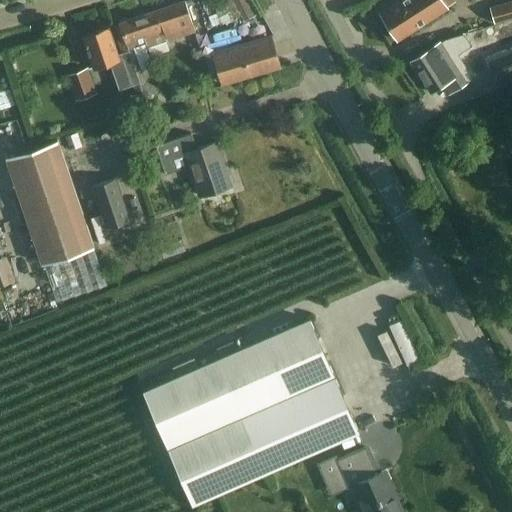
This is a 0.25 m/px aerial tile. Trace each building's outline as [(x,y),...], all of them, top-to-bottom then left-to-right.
[(198,0),(206,23),(214,20),(207,0),(198,0)] [(397,40),(447,7),(441,0),(398,0),(379,13),(397,40)] [(511,17),(511,0),(489,7),(493,23),(511,17)] [(166,41),(195,31),(184,1),(121,22),(122,23),(113,26),(121,50),(160,37),(161,41),(166,39),(166,41)] [(123,74),(129,72),(122,52),(117,54),(108,27),(82,36),(93,68),(109,62),(115,77),(118,87),(127,84),(123,74)] [(215,52),(224,81),(278,65),(269,36),(215,52)] [(410,61),(430,91),(441,84),(448,94),(472,78),(446,38),(410,61)] [(511,77),(511,48),(486,58),(495,83),(511,77)] [(67,72),(77,99),(96,92),(86,65),(67,72)] [(78,133),(66,137),(70,150),(82,146),(78,133)] [(189,165),(200,195),(230,185),(215,142),(196,148),(191,133),(155,145),(165,174),(189,165)] [(42,263),(43,263),(93,246),(57,140),(6,157),(42,263)] [(92,185),(106,228),(129,220),(115,177),(92,185)] [(105,284),(102,273),(93,246),(43,263),(56,301),(105,284)] [(0,260),(0,286),(8,284),(0,260)] [(389,321),(404,363),(420,357),(405,315),(389,321)] [(141,392),(191,505),(358,432),(309,318),(141,392)] [(335,454),(317,462),(324,478),(340,471),(347,487),(351,485),(362,511),(403,511),(395,491),(391,493),(382,471),(376,473),(371,461),(364,446),(337,457),(335,454)]
